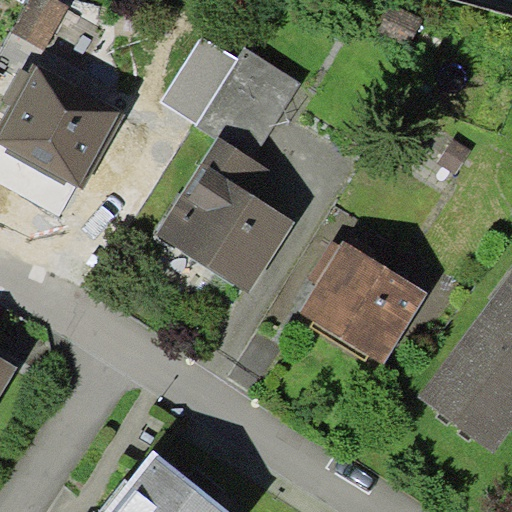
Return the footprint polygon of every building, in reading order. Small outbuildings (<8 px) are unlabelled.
[(69,7),(57,0),(29,0),(11,31),(43,50),(69,7)] [(161,101),(196,123),(238,57),(203,35),(161,101)] [(238,57),(196,123),(195,125),(217,139),(218,138),(252,159),(301,82),(245,47),(238,57)] [(126,113),(33,61),(27,72),(18,68),(2,98),(11,103),(0,122),(0,142),(8,147),(5,151),(65,185),(68,180),(84,189),(93,173),(126,113)] [(469,147),(452,135),(436,160),(453,171),(469,147)] [(252,159),(218,138),(217,139),(156,234),(249,293),(296,221),(263,200),(279,176),(252,159)] [(429,292),(344,239),(340,245),(333,240),(309,279),(316,284),(299,311),(316,321),(369,355),(384,364),(429,292)] [(511,269),(418,396),(493,452),(511,426),(511,269)] [(369,355),(316,321),(312,326),(365,361),(369,355)] [(0,396),(18,367),(0,356),(0,396)] [(230,511),(154,450),(104,511),(230,511)]
